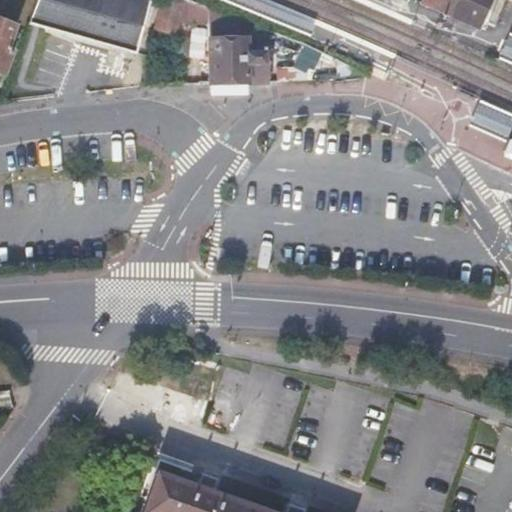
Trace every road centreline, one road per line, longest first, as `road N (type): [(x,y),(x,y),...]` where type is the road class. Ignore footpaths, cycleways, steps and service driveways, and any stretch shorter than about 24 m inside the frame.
road 1 (secondary): [(134,302),(379,314),(511,333)]
road 2 (residential): [(0,473),(134,302)]
road 3 (secondary): [(0,305),(134,302)]
